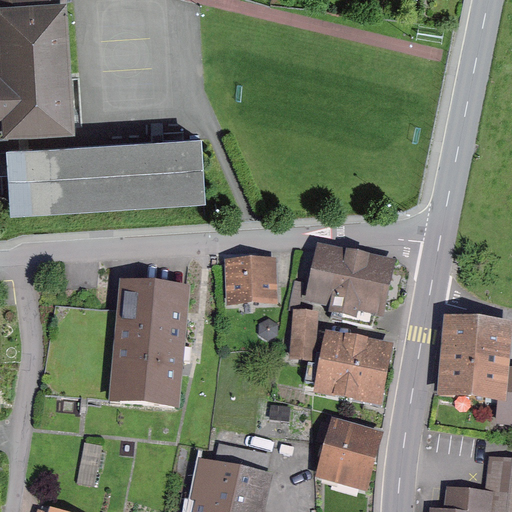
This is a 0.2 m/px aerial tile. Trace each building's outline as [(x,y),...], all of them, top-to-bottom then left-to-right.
[(7,131),(71,127),(62,0),(0,0),(0,20),(3,75),(3,76),(7,131)] [(200,139),(8,151),(11,203),(204,191),(200,139)] [(314,295),(338,300),(335,320),(374,328),(386,273),(322,259),(314,295)] [(228,268),(229,303),(270,302),(268,266),(228,268)] [(295,285),(290,310),(298,312),(304,287),(295,285)] [(125,290),(122,314),(114,403),(174,408),(185,296),(125,290)] [(43,396),(114,403),(122,314),(121,313),(119,338),(104,337),(106,312),(55,308),(43,396)] [(295,318),(292,359),(312,360),(315,320),(295,318)] [(448,351),(446,351),(442,397),(451,398),(451,393),(501,398),(503,375),(506,334),(450,329),(448,351)] [(315,369),(309,368),(306,384),(376,398),(385,356),(329,345),(326,359),(317,357),(315,369)] [(511,375),(503,375),(501,398),(499,423),(511,424),(511,375)] [(330,446),(323,472),(363,484),(374,444),(334,432),(335,428),(324,425),(319,442),(330,446)] [(86,447),(84,455),(99,457),(101,450),(86,447)] [(196,511),(256,511),(269,457),(220,447),(216,466),(207,464),(196,511)] [(511,511),(511,464),(495,463),(490,497),(488,511),(511,511)] [(488,511),(490,497),(451,492),(448,511),(488,511)]
